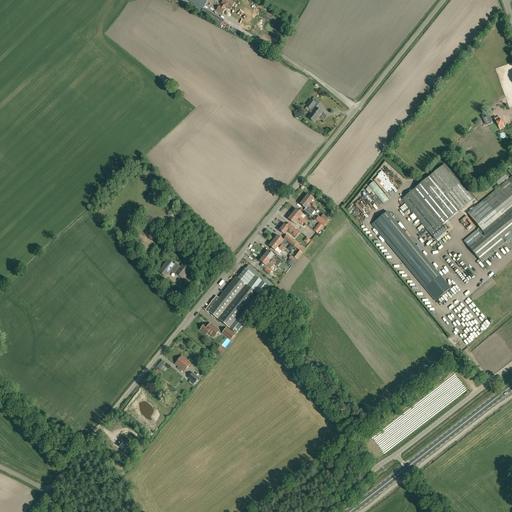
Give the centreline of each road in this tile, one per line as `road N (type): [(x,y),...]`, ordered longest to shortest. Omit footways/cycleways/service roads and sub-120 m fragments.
road 1 (unclassified): [(49,491),(443,0)]
road 2 (unclassified): [(325,511),(511,361)]
road 3 (primary): [(350,511),(511,386)]
